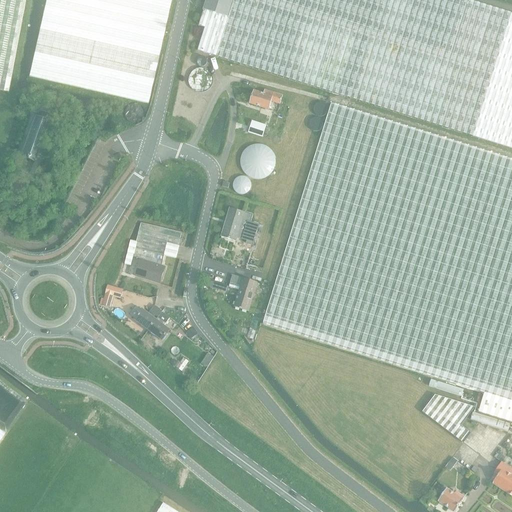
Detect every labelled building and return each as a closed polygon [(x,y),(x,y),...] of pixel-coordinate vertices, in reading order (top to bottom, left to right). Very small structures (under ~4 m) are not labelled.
[(0,0),(0,90),(8,92),(24,0),(0,0)] [(45,0),(28,77),(147,104),(159,54),(170,0),(45,0)] [(198,51),(216,56),(233,0),(206,0),(204,9),(204,10),(199,26),(205,28),(198,51)] [(233,0),(216,56),(267,72),(305,84),(341,95),(374,106),(427,122),(474,137),(511,148),(511,13),(511,14),(468,0),(233,0)] [(280,104),(282,96),(265,91),(264,94),(253,91),(250,103),(269,109),(271,102),(280,104)] [(326,113),(323,103),(314,105),(316,115),(326,113)] [(262,325),(484,394),(511,402),(511,159),(331,104),(262,325)] [(48,122),(50,116),(39,112),(37,118),(35,118),(21,157),(34,161),(48,122)] [(251,121),(247,133),(263,137),(267,126),(251,121)] [(271,173),(272,146),(244,145),(243,171),(271,173)] [(237,237),(247,240),(246,243),(252,245),(258,226),(250,223),(252,215),(245,213),(230,208),(221,236),(236,241),(237,237)] [(127,256),(125,265),(131,266),(133,258),(140,260),(162,267),(164,256),(164,255),(169,256),(176,258),(179,247),(182,234),(141,224),(137,242),(131,241),(127,256)] [(140,260),(136,276),(147,279),(146,280),(160,284),(165,268),(162,267),(140,260)] [(248,312),(258,283),(232,275),(230,282),(228,288),(239,291),(234,307),(248,312)] [(213,282),(211,288),(219,291),(221,285),(213,282)] [(101,298),(99,304),(110,307),(113,297),(120,299),(123,290),(117,288),(107,285),(104,299),(101,298)] [(135,321),(148,331),(161,313),(162,312),(154,307),(149,314),(143,310),(135,321)] [(170,319),(161,313),(148,331),(162,341),(170,330),(164,326),(170,319)] [(194,328),(186,333),(188,336),(189,336),(191,339),(198,334),(194,329),(194,328)] [(250,330),(247,337),(253,339),(256,331),(250,330)] [(183,358),(176,368),(182,371),(188,362),(183,358)] [(204,359),(201,364),(207,368),(210,363),(204,359)] [(461,399),(465,388),(432,378),(430,386),(457,394),(456,397),(461,399)] [(511,402),(484,394),(479,413),(511,423),(511,402)] [(435,395),(422,412),(463,443),(471,433),(461,426),(475,407),(435,395)] [(468,470),(478,455),(463,443),(452,458),(468,470)] [(449,462),(445,467),(450,471),(454,466),(449,462)] [(511,469),(501,463),(498,468),(494,474),(497,477),(492,485),(511,497),(511,474),(511,475),(511,473),(511,469)] [(453,511),(455,511),(465,497),(456,492),(455,494),(447,489),(438,502),(453,511)]
